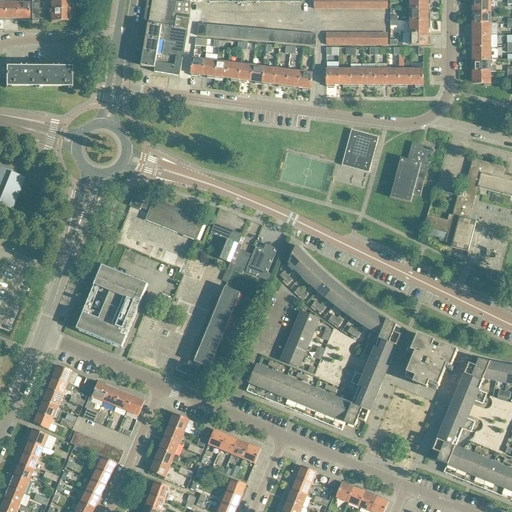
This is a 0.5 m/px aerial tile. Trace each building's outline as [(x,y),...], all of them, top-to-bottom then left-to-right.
[(70,1),(69,0),(50,0),(51,9),(72,9),(72,1),(70,1)] [(190,15),(191,2),(190,2),(176,2),(176,0),(154,0),(154,6),(152,5),(152,8),(153,9),(151,21),(172,25),(174,13),(190,15)] [(430,5),(430,0),(409,0),(409,9),(428,9),(428,5),(430,5)] [(491,0),(470,0),(470,8),(472,8),(472,12),(491,11),(491,0)] [(16,19),(16,4),(4,4),(4,21),(12,21),(12,19),(16,19)] [(29,21),(29,4),(16,4),(16,19),(20,19),(20,21),(29,21)] [(72,17),(72,9),(51,9),(50,21),(51,21),(51,23),(58,23),(58,21),(70,21),(70,17),(72,17)] [(428,13),(428,9),(409,9),(409,21),(430,21),(430,13),(428,13)] [(491,23),(491,11),(472,12),(473,16),(470,16),(470,24),(491,23)] [(189,24),(190,19),(176,16),(175,22),(189,24)] [(430,29),(430,21),(409,21),(409,33),(428,33),(428,29),(430,29)] [(188,30),(189,24),(175,22),(174,28),(188,30)] [(205,36),(206,24),(197,23),(196,36),(205,36)] [(491,36),(491,23),(470,24),(470,32),(473,32),(473,36),(491,36)] [(185,45),(188,30),(174,28),(148,24),(146,38),(185,45)] [(428,37),(428,33),(409,33),(409,45),(428,45),(428,44),(430,44),(430,37),(428,37)] [(491,48),(491,36),(473,36),(473,40),(471,40),(471,48),(491,48)] [(183,59),(185,45),(146,38),(143,51),(183,59)] [(207,47),(207,40),(196,39),(195,46),(207,47)] [(491,59),(491,48),(471,48),(471,56),(473,56),(473,60),(491,59)] [(404,69),(404,56),(404,49),(399,49),(399,56),(399,69),(399,87),(406,87),(406,85),(411,86),(411,69),(404,69)] [(179,76),(183,59),(143,51),(141,66),(154,68),(154,72),(179,76)] [(203,75),(205,59),(193,58),(190,75),(198,76),(199,75),(203,75)] [(214,78),(217,61),(205,59),(203,75),(207,76),(207,77),(214,78)] [(491,65),(491,59),(473,60),(473,64),(471,64),(471,72),(491,72),(497,72),(497,67),(495,65),(491,65)] [(226,78),(229,62),(217,61),(214,78),(222,80),(223,78),(226,78)] [(238,82),(240,64),(229,62),(226,78),(230,79),(230,81),(238,82)] [(250,81),(252,65),(240,64),(238,82),(246,83),(246,81),(250,81)] [(38,89),(38,65),(6,65),(6,68),(5,79),(5,89),(6,89),(6,86),(38,87),(38,89)] [(71,89),(71,65),(38,65),(38,89),(39,89),(39,87),(70,87),(70,89),(71,89)] [(262,85),(264,67),(252,65),(250,81),(254,82),(254,83),(262,85)] [(274,84),(276,68),(264,67),(262,85),(270,86),(270,84),(274,84)] [(286,88),(289,70),(276,68),(274,84),(279,85),(278,87),(286,88)] [(338,85),(338,68),(326,68),(326,87),(334,87),(334,85),(338,85)] [(350,87),(350,68),(338,68),(338,85),(342,85),(342,87),(350,87)] [(362,85),(362,69),(350,68),(350,87),(358,87),(358,85),(362,85)] [(375,87),(375,69),(362,69),(362,85),(367,85),(367,87),(375,87)] [(387,85),(387,69),(375,69),(375,87),(382,87),(382,85),(387,85)] [(399,87),(399,69),(387,69),(387,85),(391,85),(391,87),(399,87)] [(423,86),(423,69),(411,69),(411,86),(415,86),(415,87),(422,87),(422,86),(423,86)] [(298,88),(300,72),(289,70),(286,88),(294,89),(294,87),(298,88)] [(310,91),(313,73),(300,72),(298,88),(302,88),(302,90),(310,91)] [(491,84),(491,72),(471,72),(471,80),(474,80),(474,84),(484,84),(484,86),(491,86),(491,84)] [(352,130),(342,165),(369,173),(379,138),(352,130)] [(432,151),(433,151),(435,152),(435,150),(432,149),(433,148),(412,142),(408,159),(400,157),(400,158),(401,159),(390,197),(389,198),(411,203),(413,194),(421,196),(432,151)] [(453,215),(450,214),(448,221),(428,216),(427,216),(423,226),(425,226),(429,227),(429,229),(430,229),(429,235),(446,239),(445,243),(449,244),(448,246),(452,247),(469,252),(477,221),(469,220),(476,194),(478,188),(481,188),(488,190),(511,196),(511,176),(505,174),(506,168),(473,159),(464,192),(456,189),(455,195),(458,195),(453,215)] [(12,172),(0,166),(0,204),(11,209),(23,179),(11,174),(12,172)] [(206,220),(151,197),(136,191),(130,206),(140,210),(141,208),(150,211),(146,220),(197,241),(206,220)] [(232,242),(224,261),(231,264),(228,270),(232,272),(242,276),(248,261),(238,257),(242,246),(239,244),(243,235),(215,224),(211,233),(232,242)] [(268,273),(278,249),(266,245),(264,250),(256,247),(246,273),(270,282),(273,275),(268,273)] [(295,269),(307,258),(297,247),(290,264),(295,269)] [(303,277),(314,265),(307,258),(295,269),(299,274),(303,277)] [(310,284),(322,272),(314,265),(303,277),(307,281),(310,284)] [(122,348),(148,285),(103,266),(77,329),(122,348)] [(228,270),(227,269),(223,281),(227,283),(232,272),(228,270)] [(284,280),(289,276),(284,272),(280,276),(284,280)] [(318,292),(329,279),(322,272),(310,284),(315,288),(318,292)] [(293,280),(289,276),(284,280),(288,285),(293,280)] [(327,298),(337,285),(329,279),(318,292),(321,294),(327,298)] [(335,305),(345,292),(337,285),(327,298),(331,302),(335,305)] [(300,295),(304,291),(300,287),(296,291),(300,295)] [(241,294),(225,288),(220,302),(215,300),(199,337),(195,346),(196,347),(188,365),(180,362),(176,370),(196,378),(199,370),(196,368),(197,364),(210,369),(241,294)] [(309,295),(304,291),(300,295),(305,300),(309,295)] [(343,311),(353,298),(345,292),(335,305),(338,308),(343,311)] [(352,318),(361,304),(359,302),(353,298),(343,311),(348,315),(352,318)] [(317,310),(321,305),(316,301),(312,306),(317,310)] [(361,324),(370,310),(361,304),(352,318),(356,321),(361,324)] [(325,309),(321,305),(317,310),(321,314),(325,309)] [(370,330),(379,315),(370,310),(361,324),(365,327),(370,330)] [(301,312),(297,322),(315,330),(319,320),(301,312)] [(334,323),(338,319),(333,315),(329,320),(334,323)] [(381,336),(387,320),(379,315),(370,330),(375,333),(380,336),(381,336)] [(343,322),(338,319),(334,323),(339,327),(343,322)] [(397,326),(387,320),(381,336),(380,336),(379,340),(397,347),(401,336),(394,333),(397,326)] [(311,339),(315,330),(297,322),(293,332),(311,339)] [(351,327),(348,332),(353,336),(356,331),(351,327)] [(361,334),(356,331),(353,336),(358,339),(361,334)] [(307,348),(311,339),(293,332),(290,341),(307,348)] [(451,367),(458,351),(441,346),(439,350),(433,347),(434,343),(418,335),(411,351),(416,352),(405,377),(416,381),(417,378),(428,383),(427,386),(437,390),(447,366),(451,367)] [(393,356),(397,347),(379,340),(375,348),(375,349),(389,355),(393,356)] [(303,358),(307,348),(290,341),(286,351),(303,358)] [(393,356),(389,355),(375,349),(375,348),(367,344),(363,355),(361,354),(359,357),(372,362),(373,359),(380,362),(379,365),(384,367),(385,364),(389,366),(393,356)] [(299,368),(303,358),(286,351),(282,360),(299,368)] [(483,378),(490,363),(479,360),(476,367),(469,364),(465,375),(483,382),(484,379),(483,378)] [(496,382),(500,365),(490,363),(483,378),(484,379),(487,379),(496,382)] [(370,412),(366,410),(352,405),(255,365),(247,382),(250,384),(247,392),(257,396),(259,392),(267,396),(266,399),(285,408),(287,404),(295,407),(294,411),(314,419),(315,416),(324,419),(322,423),(342,431),(346,423),(355,427),(358,420),(365,423),(370,412)] [(507,384),(510,367),(500,365),(496,382),(507,384)] [(73,386),(78,374),(58,366),(53,378),(73,386)] [(366,377),(367,374),(355,369),(353,372),(356,373),(351,383),(359,387),(356,396),(370,402),(373,403),(382,383),(378,382),(379,379),(374,376),(373,380),(366,377)] [(462,381),(461,383),(465,385),(479,391),(483,382),(465,375),(464,378),(463,380),(462,381)] [(71,392),(73,386),(53,378),(48,389),(63,395),(66,390),(71,392)] [(89,393),(94,381),(87,378),(82,390),(89,393)] [(104,403),(110,388),(98,383),(92,398),(104,403)] [(487,394),(479,391),(465,385),(461,383),(457,394),(461,395),(459,399),(465,401),(466,398),(473,400),(472,404),(484,409),(485,405),(483,404),(487,394)] [(115,407),(122,393),(110,388),(104,403),(115,407)] [(58,407),(63,395),(48,389),(43,401),(58,407)] [(127,412),(133,397),(122,393),(115,407),(127,412)] [(76,404),(79,398),(72,396),(70,401),(76,404)] [(373,403),(370,402),(356,396),(352,405),(366,410),(370,412),(373,403)] [(139,417),(145,402),(133,397),(127,412),(139,417)] [(83,407),(85,401),(79,398),(76,404),(83,407)] [(54,418),(58,407),(43,401),(39,412),(54,418)] [(96,423),(100,413),(88,408),(84,418),(96,423)] [(463,430),(471,433),(475,423),(478,423),(479,420),(467,415),(466,418),(459,415),(460,412),(455,410),(453,413),(450,411),(441,431),(459,439),(463,430)] [(49,430),(54,418),(39,412),(34,424),(49,430)] [(107,416),(100,413),(96,423),(102,426),(107,416)] [(76,424),(78,418),(68,414),(66,420),(63,419),(60,425),(67,427),(69,422),(76,424)] [(186,433),(190,421),(174,414),(169,426),(186,433)] [(73,430),(76,424),(69,422),(67,427),(73,430)] [(181,444),(186,433),(169,426),(165,438),(181,444)] [(209,439),(213,430),(205,427),(200,438),(208,441),(209,439)] [(44,448),(49,436),(34,430),(29,441),(44,448)] [(221,450),(227,435),(215,431),(209,446),(221,450)] [(456,447),(459,439),(441,431),(438,440),(442,441),(442,442),(456,447)] [(77,447),(83,435),(76,432),(71,444),(76,447),(77,447)] [(83,450),(88,437),(83,435),(77,447),(81,449),(83,450)] [(232,455),(238,440),(227,435),(221,450),(232,455)] [(89,452),(95,440),(88,437),(83,450),(84,450),(89,452)] [(176,455),(181,444),(165,438),(160,449),(176,456),(176,455)] [(205,448),(208,441),(200,438),(197,445),(205,448)] [(95,455),(100,442),(95,440),(89,452),(95,455)] [(243,460),(249,445),(238,440),(232,455),(243,460)] [(511,470),(456,447),(442,442),(442,441),(438,440),(433,451),(441,454),(438,461),(447,465),(444,473),(464,481),(466,478),(474,481),(473,485),(492,493),(494,489),(502,493),(501,496),(511,500),(511,470)] [(44,448),(29,441),(24,453),(40,459),(42,453),(52,456),(53,454),(55,452),(54,452),(44,448)] [(101,457),(106,445),(100,442),(95,455),(96,455),(101,457)] [(194,453),(196,447),(191,444),(188,450),(194,453)] [(107,460),(112,447),(106,445),(101,457),(102,458),(107,460)] [(255,465),(262,449),(249,445),(243,460),(255,465)] [(113,462),(118,450),(112,447),(107,460),(113,462)] [(201,456),(203,450),(196,447),(194,453),(201,456)] [(60,457),(62,451),(55,449),(54,452),(55,452),(53,454),(60,457)] [(178,463),(180,457),(181,457),(176,455),(176,456),(160,449),(156,461),(171,467),(174,461),(178,463)] [(119,465),(124,452),(118,450),(113,462),(117,464),(119,465)] [(66,460),(68,454),(62,451),(60,457),(66,460)] [(35,471),(40,459),(24,453),(20,464),(35,471)] [(209,456),(205,455),(201,463),(206,465),(209,456)] [(111,476),(117,464),(113,462),(107,460),(102,458),(97,468),(111,476)] [(166,479),(171,467),(156,461),(151,472),(166,479)] [(30,482),(35,471),(20,464),(15,476),(30,482)] [(201,480),(206,469),(200,466),(195,478),(201,480)] [(313,484),(317,473),(302,466),(297,478),(313,484)] [(185,476),(188,470),(181,467),(179,473),(185,476)] [(106,487),(111,476),(97,468),(91,480),(106,487)] [(72,473),(66,470),(61,479),(68,482),(72,473)] [(192,479),(194,473),(188,470),(185,476),(192,479)] [(50,480),(52,474),(46,472),(43,478),(50,480)] [(56,483),(59,477),(52,474),(50,480),(56,483)] [(25,494),(30,482),(15,476),(10,487),(25,494)] [(242,497),(247,485),(225,476),(223,482),(229,485),(226,491),(242,497)] [(308,496),(313,484),(297,478),(293,490),(308,496)] [(335,487),(337,481),(331,478),(328,484),(335,487)] [(100,498),(106,487),(91,480),(86,491),(100,498)] [(171,488),(155,482),(151,494),(166,500),(171,488)] [(348,503),(354,488),(343,483),(337,498),(348,503)] [(21,505),(25,494),(10,487),(5,499),(21,505)] [(360,508),(366,493),(354,488),(348,503),(360,508)] [(303,507),(308,496),(293,490),(288,501),(303,507)] [(57,504),(62,493),(61,492),(57,491),(52,501),(57,504)] [(95,509),(100,498),(86,491),(80,502),(95,509)] [(237,509),(242,497),(226,491),(222,503),(237,509)] [(370,511),(371,511),(377,498),(366,493),(360,508),(370,511)] [(41,503),(43,497),(36,494),(34,501),(41,503)] [(166,511),(171,502),(166,500),(151,494),(146,506),(162,511),(166,511)] [(207,496),(201,494),(196,506),(202,508),(207,496)] [(194,504),(196,498),(189,495),(187,501),(194,504)] [(321,505),(323,499),(316,496),(314,502),(321,505)] [(47,506),(49,500),(43,497),(41,503),(47,506)] [(385,511),(389,503),(377,498),(371,511),(385,511)] [(4,511),(17,511),(21,505),(5,499),(1,511),(4,511)] [(327,507),(329,501),(323,499),(321,505),(327,507)] [(301,511),(303,507),(288,501),(283,511),(301,511)] [(93,511),(95,509),(80,502),(75,511),(93,511)] [(235,511),(237,509),(222,503),(217,511),(235,511)]
